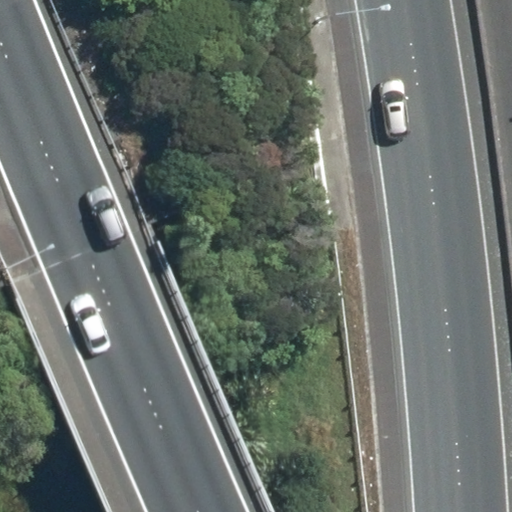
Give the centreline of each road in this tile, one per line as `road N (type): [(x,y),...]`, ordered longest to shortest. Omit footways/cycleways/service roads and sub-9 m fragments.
road 1 (motorway): [(461,511),(454,332),(405,0)]
road 2 (motorway): [(190,511),(93,292),(0,47)]
